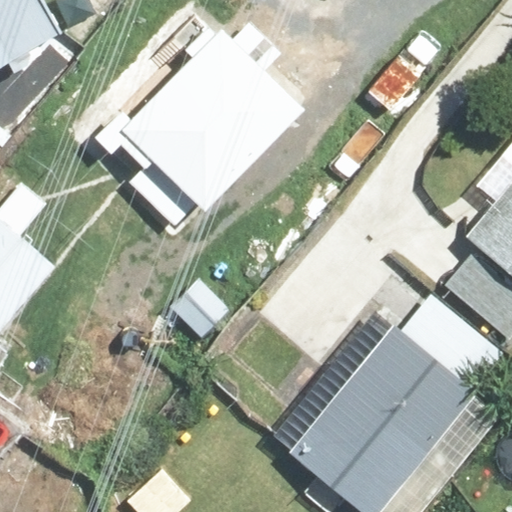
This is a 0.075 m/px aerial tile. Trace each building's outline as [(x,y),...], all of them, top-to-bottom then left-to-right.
[(0,0),(0,76),(53,50),(29,1),(31,0),(0,0)] [(205,26),(99,146),(192,227),(298,107),(205,26)] [(42,204),(14,180),(0,196),(0,358),(8,350),(0,343),(0,324),(56,259),(20,229),(42,204)] [(511,186),(423,287),(500,356),(511,342),(511,186)] [(366,315),(257,446),(337,511),(377,511),(498,368),(419,303),(391,336),(366,315)]
